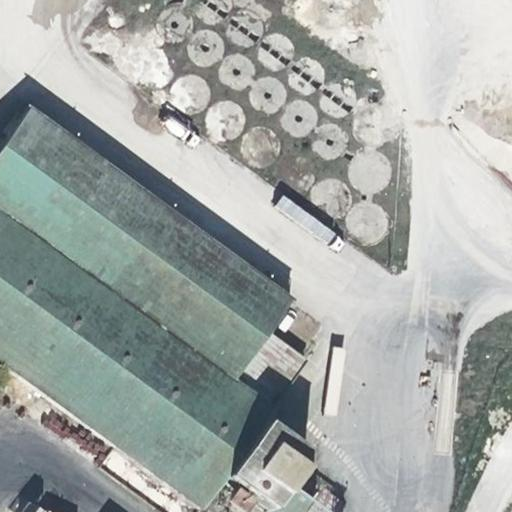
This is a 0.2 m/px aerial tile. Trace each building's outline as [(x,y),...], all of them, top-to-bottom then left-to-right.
[(204,19),(209,23),(211,25),(224,25),(232,17),(232,8),(230,0),(202,0),(201,2),(201,13),(204,19)] [(351,0),(365,10),(372,0),(351,0)] [(196,31),(169,9),(163,14),(161,19),(159,25),(160,30),(162,36),(166,40),(171,44),(176,45),(185,44),(191,40),(196,31)] [(234,43),(238,46),(245,48),(253,47),(260,42),(262,33),(262,25),(258,18),(251,14),(241,14),(233,19),(230,25),(230,37),(234,43)] [(184,19),(181,20),(205,40),(206,37),(204,30),(200,24),(195,19),(184,19)] [(226,56),(199,33),(195,36),(191,43),(190,48),(190,53),(192,59),(195,63),(202,67),(211,68),(217,66),(224,61),(226,56)] [(267,65),(273,70),(279,73),(286,73),(293,70),(297,65),(299,53),(297,47),(290,40),(282,38),(275,40),(269,45),(265,50),(265,58),(267,65)] [(214,41),(209,43),(236,65),(236,59),(234,50),(230,45),(224,42),(214,41)] [(132,68),(133,75),(138,81),(146,85),(151,87),(160,85),(166,81),(171,75),(172,69),(172,62),(170,56),(167,52),(163,49),(157,46),(150,45),(143,47),(137,53),(133,58),(132,65),(132,68)] [(258,81),(228,57),(224,61),(223,63),(221,70),(222,80),(226,85),(231,89),(237,91),(243,91),(248,89),(254,84),(258,81)] [(298,92),(305,97),(313,98),(321,96),(329,90),(331,80),(327,69),(319,64),(308,65),(301,68),(297,72),(296,85),(298,92)] [(245,67),(241,69),(268,90),(268,81),(266,74),(259,68),(252,66),(245,67)] [(168,92),(169,100),(173,107),(180,112),(186,114),(193,114),(200,111),(205,105),(209,99),(209,90),(207,85),(203,79),(195,74),(189,72),(179,75),(172,80),(169,87),(168,92)] [(258,81),(254,84),(252,88),(251,94),(251,100),(254,106),(260,111),(266,114),(275,114),(285,109),(287,105),(258,81)] [(328,96),(329,109),(332,115),(342,120),(350,120),(357,115),(360,104),(357,95),(353,89),(344,87),(334,90),(328,96)] [(272,94),(301,117),(302,107),(301,101),(298,95),(292,90),(284,89),(278,90),(272,94)] [(202,117),(203,128),(208,133),(214,138),(221,140),(226,139),(233,137),(239,132),(241,129),(243,124),(243,117),(241,109),(236,104),(232,101),(227,99),(220,99),(214,101),(208,104),(204,111),(202,117)] [(318,130),(287,105),(285,109),(285,110),(283,116),(283,121),(285,128),(291,135),(298,138),(305,138),(311,135),(318,130)] [(303,119),(332,142),(333,134),(334,126),(329,118),(323,115),(314,113),(307,116),(303,119)] [(286,302),(34,119),(27,115),(0,149),(0,366),(198,511),(219,481),(263,511),(297,511),(314,490),(292,474),(302,460),(286,448),(297,434),(266,412),(302,364),(262,335),(264,332),(286,302)] [(238,139),(237,147),(239,153),(244,161),(252,165),(259,167),(267,164),(273,159),(277,155),(279,149),(278,141),(275,134),(271,130),(267,127),(260,125),(254,125),(247,128),(241,134),(238,139)] [(347,154),(318,130),(315,133),(313,141),(313,146),(317,155),(323,160),(332,162),(339,160),(346,156),(347,154)] [(333,142),(360,165),(363,158),(363,152),(362,146),(357,139),(349,136),(343,137),(337,138),(333,142)] [(275,166),(273,170),(275,181),(279,187),(287,192),(294,193),(303,191),(309,187),(314,179),(315,173),(312,162),(304,155),(297,153),(289,153),(282,156),(277,161),(275,166)] [(381,190),(387,186),(355,160),(352,166),(352,174),(354,181),(357,186),(364,190),(369,192),(376,192),(381,190)] [(309,203),(312,212),(318,216),(326,218),(332,219),(340,215),(344,211),(348,206),(349,200),(348,192),(343,184),(338,180),(330,178),(321,179),(313,184),(309,192),(308,196),(309,203)] [(350,220),(348,226),(349,231),(351,236),(357,242),(363,245),(369,246),(376,245),(386,237),(390,230),(390,224),(388,216),(383,210),(376,206),(370,205),(362,206),(357,209),(352,215),(350,220)]
